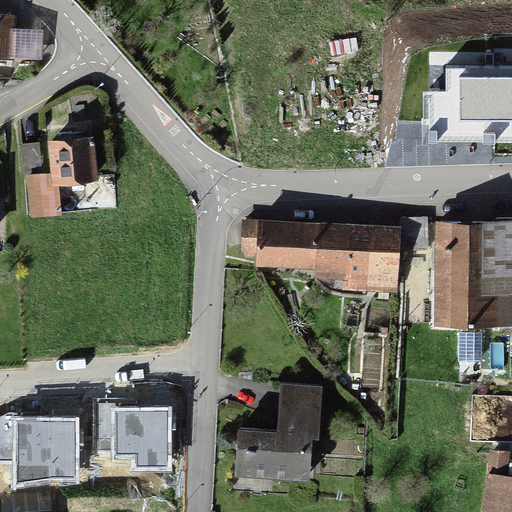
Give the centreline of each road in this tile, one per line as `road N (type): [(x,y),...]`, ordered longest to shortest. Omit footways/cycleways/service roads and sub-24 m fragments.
road 1 (unclassified): [(223,186),(511,176)]
road 2 (residential): [(210,361),(0,380)]
road 3 (unclassified): [(97,51),(223,186)]
road 4 (residential): [(210,361),(213,237),(223,186)]
road 5 (residential): [(199,511),(210,361)]
